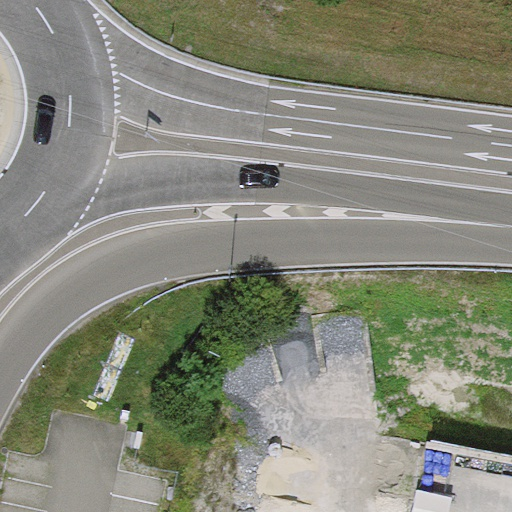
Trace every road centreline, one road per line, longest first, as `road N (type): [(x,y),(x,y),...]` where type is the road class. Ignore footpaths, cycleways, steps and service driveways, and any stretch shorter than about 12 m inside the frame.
road 1 (primary): [(0,369),(46,306),(106,267),(143,254),(511,233)]
road 2 (primary): [(45,192),(189,181),(277,184),(511,217)]
road 3 (primary): [(511,144),(201,100),(64,57)]
road 4 (primary): [(45,192),(70,128),(64,57)]
